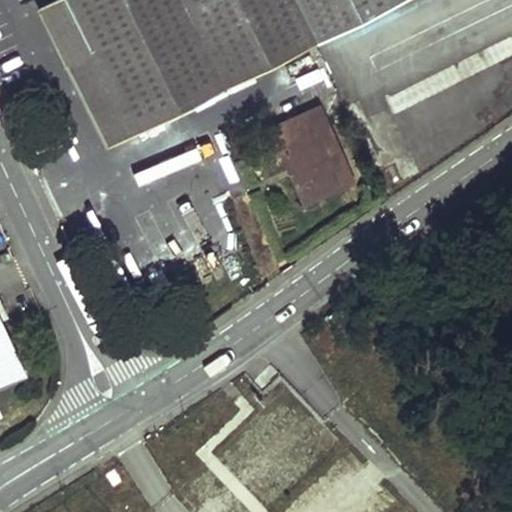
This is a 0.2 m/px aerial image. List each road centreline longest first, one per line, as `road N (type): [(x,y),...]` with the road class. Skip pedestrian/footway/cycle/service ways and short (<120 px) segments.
road 1 (tertiary): [(145,401),(511,147)]
road 2 (unclassified): [(71,315),(0,165)]
road 3 (unclassified): [(71,315),(77,394),(94,431)]
